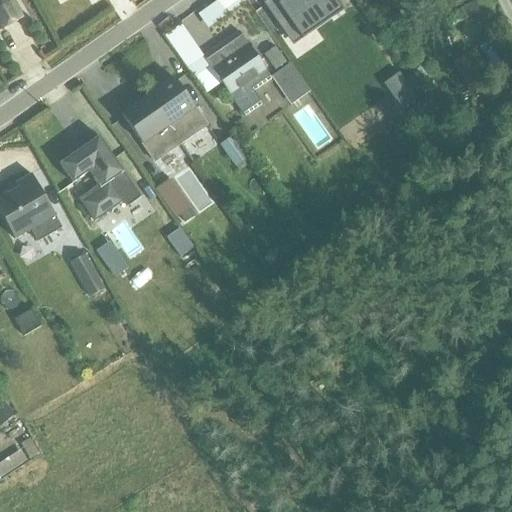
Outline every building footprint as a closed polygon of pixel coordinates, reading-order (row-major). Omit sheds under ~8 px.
[(0,0),(0,29),(0,30),(21,19),(11,0),(0,0)] [(245,0),(217,0),(197,14),(208,29),(246,2),(245,0)] [(305,0),(282,17),(301,45),(342,19),(328,0),(305,0)] [(272,79),(270,77),(260,62),(263,60),(253,46),(250,48),(238,32),(203,56),(181,24),(163,36),(196,82),(212,71),(245,117),(263,105),(254,92),(272,79)] [(276,47),(264,55),(274,71),(287,63),(276,47)] [(470,55),(454,63),(467,88),(468,87),(473,97),(486,90),(481,80),(470,55)] [(270,77),(272,79),(290,106),(310,92),(290,63),(270,77)] [(147,97),(180,145),(207,126),(174,79),(147,97)] [(155,163),(180,145),(147,97),(121,116),(155,163)] [(98,185),(79,199),(95,221),(122,201),(126,207),(140,197),(98,137),(96,138),(94,135),(72,150),(74,153),(59,164),(72,183),(88,172),(98,185)] [(232,137),(219,146),(235,168),(248,159),(232,137)] [(31,231),(38,242),(61,229),(31,175),(15,184),(18,189),(7,195),(7,194),(0,197),(0,214),(15,240),(31,231)] [(170,179),(155,189),(182,227),(196,217),(170,179)] [(171,241),(181,254),(192,246),(183,233),(171,241)] [(70,263),(89,297),(104,289),(85,254),(70,263)] [(31,309),(14,319),(24,336),(41,326),(31,309)] [(5,403),(0,406),(0,426),(14,417),(5,403)]
